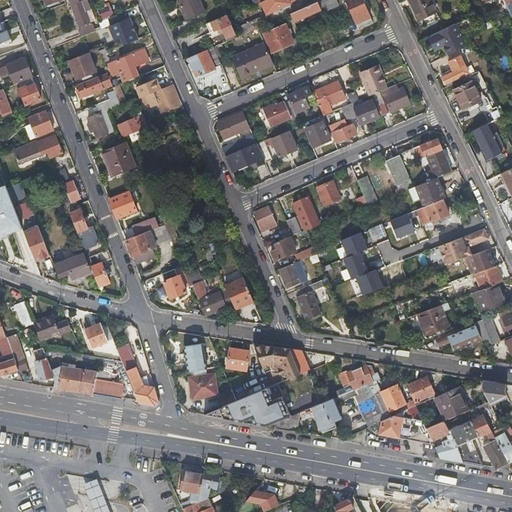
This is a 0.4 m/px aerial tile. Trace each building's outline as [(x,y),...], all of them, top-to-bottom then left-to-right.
[(69,0),(81,25),(91,21),(86,8),(91,6),(88,0),(69,0)] [(198,0),(177,0),(186,19),(204,11),(198,0)] [(290,4),(288,0),(264,0),(261,2),(266,14),(290,4)] [(338,5),(336,0),(321,0),(317,2),(321,10),(322,13),(338,5)] [(346,0),(359,29),(372,23),(361,0),(346,0)] [(410,0),(421,20),(436,12),(429,0),(410,0)] [(317,2),(289,14),(294,24),(299,22),(298,21),(321,10),(317,2)] [(86,8),(91,21),(96,18),(91,6),(86,8)] [(511,15),(510,12),(501,17),(504,22),(511,17),(511,15)] [(114,13),(100,18),(98,19),(101,25),(97,27),(97,29),(100,35),(109,32),(107,27),(118,23),(114,13)] [(239,26),(242,34),(246,32),(257,27),(265,24),(261,16),(239,26)] [(229,40),(237,36),(228,17),(219,21),(218,19),(206,25),(210,34),(218,30),(220,35),(224,33),(226,37),(227,37),(229,40)] [(327,40),(333,38),(325,19),(318,21),(327,40)] [(80,27),(84,34),(97,29),(97,27),(94,21),(80,27)] [(465,45),(455,23),(451,25),(462,47),(466,45),(465,45)] [(294,43),(285,24),(263,33),(272,52),(294,43)] [(443,46),(448,54),(462,47),(451,25),(428,37),(433,46),(435,45),(437,49),(443,46)] [(0,37),(11,33),(8,26),(0,29),(0,37)] [(297,31),(302,42),(307,39),(302,28),(297,31)] [(113,74),(138,64),(150,59),(146,48),(108,63),(110,66),(113,74)] [(215,67),(220,64),(213,48),(188,59),(197,78),(216,69),(215,67)] [(241,78),(273,64),(269,52),(254,59),(250,50),(232,58),(241,78)] [(88,52),(69,60),(76,78),(84,75),(85,77),(91,75),(90,73),(96,70),(88,52)] [(470,75),(475,72),(472,65),(467,68),(461,56),(449,62),(452,69),(441,75),(446,85),(469,73),(470,75)] [(13,82),(31,75),(25,58),(0,67),(0,75),(1,78),(7,75),(7,77),(11,76),(13,82)] [(360,73),(370,95),(372,94),(378,91),(385,88),(386,88),(380,75),(383,73),(380,65),(360,73)] [(107,71),(77,84),(79,89),(77,89),(80,97),(112,83),(107,71)] [(389,87),(383,73),(380,75),(386,88),(389,87)] [(40,98),(32,77),(18,83),(22,94),(21,94),(24,104),(40,98)] [(136,86),(140,96),(143,95),(158,89),(154,79),(136,86)] [(481,100),(472,81),(453,90),(463,110),(481,100)] [(338,82),(314,92),(323,115),(331,112),(326,101),(330,99),(333,104),(345,99),(338,82)] [(398,90),(396,84),(389,87),(386,88),(385,88),(388,95),(384,96),(391,113),(410,105),(402,89),(398,90)] [(158,89),(143,95),(147,105),(151,104),(156,115),(181,104),(173,85),(167,88),(166,86),(158,89)] [(309,88),(288,96),(290,101),(296,116),(298,119),(312,113),(307,103),(315,100),(309,88)] [(2,89),(0,89),(0,111),(4,120),(13,116),(2,89)] [(97,97),(98,103),(102,101),(117,95),(115,90),(97,97)] [(353,90),(347,94),(351,103),(358,100),(353,90)] [(372,94),(381,116),(388,114),(378,91),(372,94)] [(105,110),(121,104),(117,95),(102,101),(105,110)] [(296,116),(290,101),(265,112),(267,119),(266,120),(267,121),(265,122),(267,128),(296,116)] [(372,101),(364,104),(371,121),(379,117),(372,101)] [(351,103),(341,107),(347,121),(357,117),(353,109),(351,103)] [(364,104),(353,109),(357,117),(360,125),(371,121),(364,104)] [(53,130),(45,110),(27,117),(36,136),(53,130)] [(109,133),(101,112),(88,117),(91,122),(88,123),(91,131),(94,130),(97,138),(109,133)] [(123,122),(128,135),(150,126),(143,112),(137,114),(137,116),(123,122)] [(250,129),(244,113),(218,124),(224,139),(250,129)] [(332,140),(324,121),(307,129),(314,147),(332,140)] [(337,143),(356,135),(352,124),(347,126),(346,122),(331,129),(337,143)] [(489,129),(494,126),(492,122),(473,131),(475,134),(489,127),(489,129)] [(18,123),(6,127),(9,137),(13,135),(15,141),(28,136),(24,125),(19,127),(18,123)] [(489,127),(475,134),(486,155),(499,149),(489,129),(489,127)] [(298,150),(290,132),(272,140),(280,158),(298,150)] [(38,142),(37,139),(31,142),(37,158),(42,156),(43,159),(62,152),(55,135),(38,142)] [(254,136),(222,149),(226,158),(257,144),(254,136)] [(257,144),(265,162),(274,159),(269,146),(271,145),(270,142),(271,141),(270,138),(257,144)] [(422,158),(442,150),(437,139),(414,149),(415,153),(413,154),(412,151),(406,153),(405,151),(399,153),(401,158),(404,165),(408,164),(422,158)] [(136,166),(126,142),(103,151),(113,175),(136,166)] [(258,165),(265,162),(257,144),(226,158),(232,172),(256,162),(258,165)] [(450,170),(442,150),(422,158),(424,165),(430,163),(436,176),(450,170)] [(407,190),(413,187),(408,174),(404,165),(401,158),(388,164),(396,184),(403,182),(405,187),(407,190)] [(511,168),(501,174),(506,184),(511,195),(511,168)] [(63,180),(69,178),(65,169),(54,174),(57,183),(63,180)] [(74,182),(72,177),(69,178),(63,180),(71,201),(80,197),(74,182)] [(366,177),(357,181),(361,190),(366,201),(375,197),(366,177)] [(446,199),(437,177),(417,186),(426,207),(443,200),(446,199)] [(341,199),(333,181),(318,188),(325,205),(341,199)] [(7,187),(11,203),(24,200),(21,184),(7,187)] [(507,202),(511,199),(511,195),(506,184),(500,188),(507,202)] [(362,208),(368,206),(366,201),(361,190),(355,193),(362,208)] [(109,200),(117,219),(137,211),(129,192),(109,200)] [(77,204),(82,202),(80,197),(71,201),(73,206),(77,204)] [(318,221),(308,197),(293,204),(300,222),(301,221),(304,227),(318,221)] [(368,206),(377,202),(375,197),(366,201),(368,206)] [(443,200),(426,207),(424,208),(427,217),(422,219),(421,219),(424,225),(449,215),(443,200)] [(69,212),(79,209),(77,204),(73,206),(67,208),(69,212)] [(69,212),(76,231),(89,226),(82,208),(79,209),(69,212)] [(276,226),(269,208),(254,213),(262,232),(276,226)] [(424,208),(419,210),(422,219),(427,217),(424,208)] [(410,214),(389,222),(395,238),(416,230),(410,214)] [(150,230),(154,229),(152,223),(140,227),(143,233),(150,230)] [(150,230),(155,244),(171,237),(165,224),(154,229),(150,230)] [(296,224),(288,227),(293,237),(301,233),(298,226),(297,226),(296,224)] [(76,231),(82,246),(88,244),(89,246),(98,242),(91,225),(89,226),(76,231)] [(128,230),(131,238),(143,233),(140,227),(140,225),(128,230)] [(489,240),(485,229),(452,242),(454,248),(472,241),(474,246),(489,240)] [(131,238),(125,240),(132,257),(136,255),(139,263),(155,256),(152,249),(156,247),(155,244),(150,230),(143,233),(131,238)] [(362,232),(341,240),(347,256),(368,248),(362,232)] [(290,243),(288,238),(274,244),(277,249),(272,251),(276,261),(297,252),(293,242),(290,243)] [(54,266),(54,264),(47,249),(41,251),(38,244),(32,246),(42,270),(54,266)] [(317,251),(315,248),(295,256),(298,262),(317,253),(317,251)] [(102,262),(111,258),(108,249),(87,258),(91,266),(102,262)] [(493,257),(490,249),(472,256),(477,267),(479,266),(480,269),(491,265),(489,259),(493,257)] [(54,266),(58,276),(70,272),(72,278),(89,270),(82,253),(54,264),(54,266)] [(364,253),(343,261),(349,277),(370,269),(364,253)] [(110,282),(102,262),(91,266),(102,294),(106,295),(105,292),(102,285),(110,282)] [(292,264),(278,270),(286,288),(300,282),(292,264)] [(182,266),(161,275),(171,299),(187,293),(180,275),(185,272),(182,266)] [(498,284),(503,282),(497,267),(477,275),(482,290),(498,284)] [(377,270),(356,278),(362,294),(383,286),(377,270)] [(187,279),(192,290),(195,289),(204,285),(199,274),(187,279)] [(226,286),(236,309),(253,302),(243,279),(226,286)] [(114,280),(110,282),(102,285),(105,292),(117,288),(114,280)] [(327,287),(325,280),(297,292),(299,297),(312,292),(313,293),(327,287)] [(505,302),(498,284),(482,290),(478,291),(476,292),(483,311),(505,302)] [(204,285),(195,289),(200,300),(209,297),(204,285)] [(221,292),(209,297),(200,300),(207,316),(228,308),(221,292)] [(312,292),(299,297),(308,320),(321,315),(313,293),(312,292)] [(34,324),(33,321),(29,308),(27,302),(19,305),(24,317),(16,320),(20,329),(34,324)] [(429,310),(416,315),(425,337),(448,328),(440,306),(429,310)] [(71,330),(66,318),(56,322),(53,315),(33,321),(34,324),(41,341),(51,337),(50,334),(57,332),(58,334),(71,330)] [(511,333),(511,315),(503,319),(509,335),(511,333)] [(501,341),(491,316),(476,323),(486,347),(501,341)] [(107,330),(121,361),(129,358),(132,357),(122,331),(122,322),(102,320),(107,330)] [(0,376),(5,377),(18,372),(11,352),(5,335),(0,322),(0,356),(0,357),(0,376)] [(106,338),(101,324),(85,330),(90,345),(106,338)] [(459,330),(437,339),(441,346),(452,342),(456,349),(478,340),(474,330),(461,335),(459,330)] [(11,352),(18,372),(27,369),(13,332),(5,335),(11,352)] [(300,374),(290,350),(280,348),(253,344),(262,369),(270,366),(272,370),(280,371),(282,375),(284,381),(291,378),(300,374)] [(185,347),(189,372),(207,369),(203,345),(185,347)] [(247,371),(250,351),(231,349),(230,358),(228,358),(227,362),(229,362),(228,368),(247,371)] [(41,385),(54,380),(50,371),(46,359),(44,352),(43,350),(31,356),(41,385)] [(310,370),(302,352),(290,350),(300,374),(308,371),(310,370)] [(62,355),(44,352),(46,359),(53,359),(60,361),(62,355)] [(147,363),(144,353),(137,355),(141,364),(147,363)] [(98,368),(99,362),(81,359),(70,357),(69,363),(98,368)] [(130,384),(138,405),(156,407),(158,403),(153,387),(151,388),(146,377),(141,379),(136,369),(133,370),(129,358),(121,361),(130,384)] [(109,385),(113,364),(99,362),(98,368),(97,375),(93,395),(122,401),(124,388),(109,385)] [(373,382),(380,379),(377,374),(374,376),(371,367),(368,365),(349,373),(348,371),(341,373),(347,387),(355,384),(357,389),(368,384),(373,382)] [(53,391),(93,398),(93,395),(97,375),(64,370),(50,371),(54,380),(55,383),(53,391)] [(219,399),(215,375),(190,378),(193,397),(208,395),(208,401),(219,399)] [(409,409),(418,405),(416,403),(435,394),(428,377),(408,385),(415,400),(407,404),(409,409)] [(493,407),(511,395),(511,394),(502,378),(483,389),(493,407)] [(278,384),(235,401),(223,407),(203,415),(268,427),(293,416),(278,384)] [(368,384),(357,389),(336,398),(322,404),(318,405),(312,408),(322,433),(335,428),(333,422),(340,419),(335,405),(352,398),(366,429),(381,422),(384,421),(373,396),(369,387),(368,384)] [(407,404),(398,385),(380,393),(389,412),(407,404)] [(469,411),(458,387),(437,397),(447,420),(469,411)] [(384,421),(391,418),(389,412),(380,393),(373,396),(384,421)] [(235,401),(233,394),(220,399),(223,407),(235,401)] [(400,414),(391,418),(384,421),(381,422),(379,434),(435,445),(434,444),(433,441),(428,429),(425,423),(404,418),(405,411),(400,414)] [(293,416),(268,427),(297,432),(299,413),(293,416)] [(446,421),(444,422),(451,436),(463,462),(483,466),(471,440),(487,433),(489,435),(490,434),(491,436),(487,438),(486,441),(487,443),(485,444),(496,468),(499,469),(509,464),(499,445),(484,416),(451,431),(446,421)] [(444,422),(428,429),(433,441),(448,434),(449,437),(451,436),(444,422)] [(510,440),(511,444),(511,432),(508,425),(503,427),(510,440)] [(437,449),(441,458),(463,462),(451,436),(449,437),(451,440),(443,443),(444,446),(437,449)] [(499,445),(509,464),(511,462),(511,444),(510,440),(499,445)] [(218,473),(202,470),(202,474),(198,492),(197,502),(203,499),(205,489),(210,489),(210,493),(211,493),(214,492),(218,473)] [(179,489),(198,492),(202,474),(182,471),(179,489)] [(107,511),(94,478),(79,484),(90,511),(107,511)] [(277,500),(280,485),(261,482),(258,498),(275,501),(277,500)] [(179,502),(181,508),(194,503),(191,497),(179,502)] [(181,508),(183,511),(197,511),(209,507),(211,506),(207,497),(203,499),(197,502),(194,503),(181,508)] [(348,498),(333,505),(336,511),(347,511),(347,510),(352,507),(348,498)] [(412,511),(408,504),(397,502),(402,511),(412,511)]
